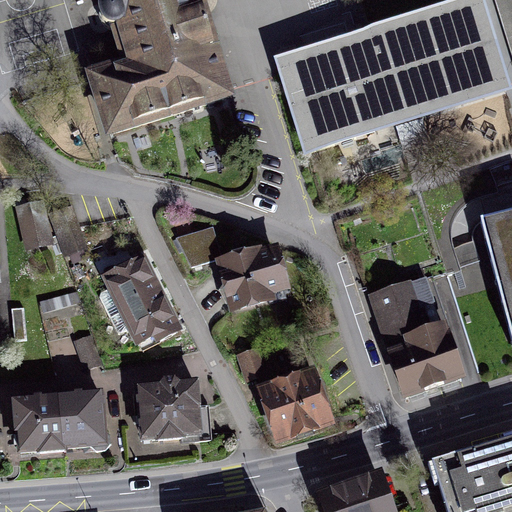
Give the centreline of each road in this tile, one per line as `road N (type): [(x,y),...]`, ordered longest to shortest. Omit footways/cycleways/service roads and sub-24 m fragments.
road 1 (residential): [(274,474),(134,193)]
road 2 (residential): [(391,440),(329,263),(299,238)]
road 3 (tertiary): [(153,492),(0,503)]
road 4 (tertiary): [(511,402),(391,440)]
road 5 (tertiary): [(274,474),(153,492)]
road 6 (tertiary): [(391,440),(274,474)]
